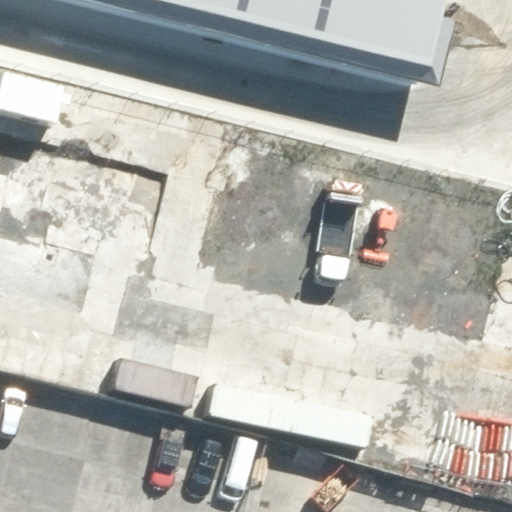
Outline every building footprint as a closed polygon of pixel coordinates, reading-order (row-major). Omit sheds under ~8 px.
[(440,0),(37,0),(418,92),(440,0)] [(0,68),(0,136),(26,143),(41,79),(0,68)] [(187,114),(43,79),(28,143),(171,177),(187,114)] [(248,125),(209,283),(469,348),(509,190),(248,125)] [(0,136),(0,224),(8,227),(28,143),(26,143),(0,136)] [(171,177),(28,143),(6,234),(150,268),(171,177)]
